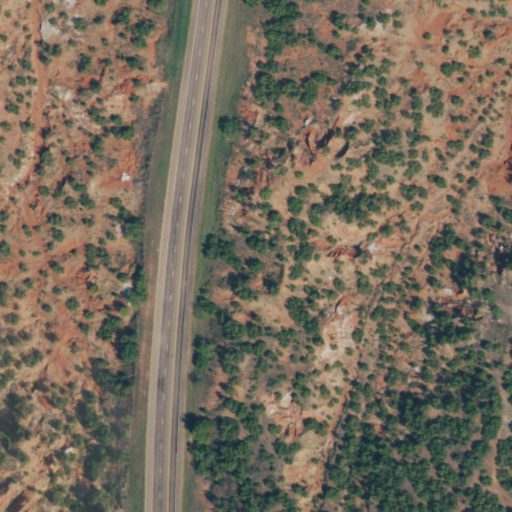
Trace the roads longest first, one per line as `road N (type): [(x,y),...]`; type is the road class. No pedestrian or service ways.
road 1 (primary): [(162,511),(184,186),(210,0)]
road 2 (residential): [(490,511),(476,460),(482,376)]
